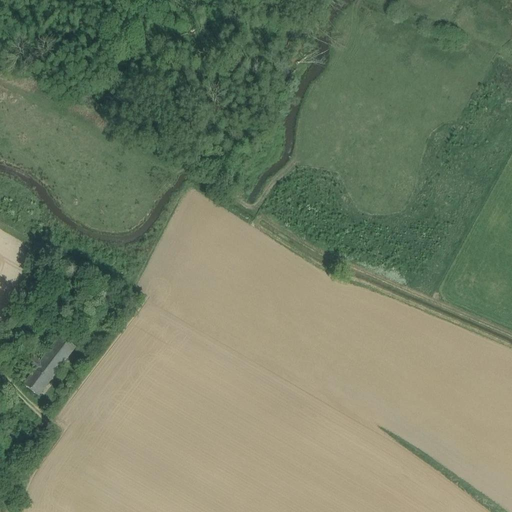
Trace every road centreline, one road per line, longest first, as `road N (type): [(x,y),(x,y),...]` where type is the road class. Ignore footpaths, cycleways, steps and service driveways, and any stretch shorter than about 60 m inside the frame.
road 1 (track): [(511,335),(312,247),(0,62)]
road 2 (track): [(0,336),(56,290),(112,328)]
